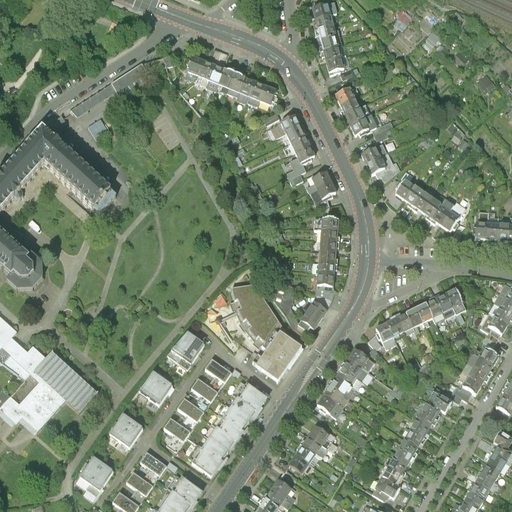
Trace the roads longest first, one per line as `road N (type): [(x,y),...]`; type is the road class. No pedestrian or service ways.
road 1 (residential): [(0,163),(51,107),(180,16)]
road 2 (secondary): [(368,262),(348,172),(307,91),(284,64)]
road 3 (residential): [(511,359),(420,511)]
road 4 (secondary): [(292,403),(353,308),(368,262)]
road 5 (residential): [(368,262),(511,274)]
road 6 (residential): [(216,346),(145,445)]
